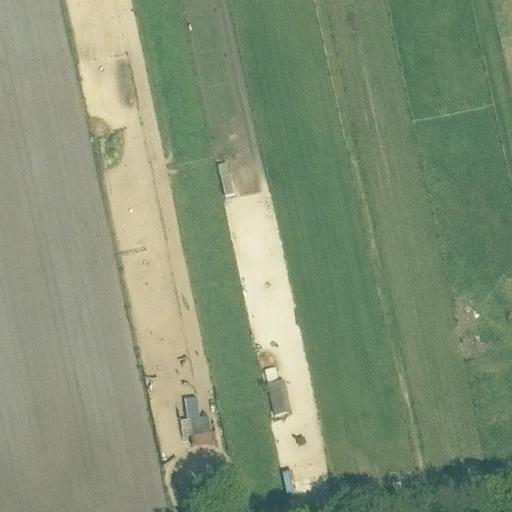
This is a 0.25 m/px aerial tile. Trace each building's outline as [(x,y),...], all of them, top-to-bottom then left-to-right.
[(461,324),(494,320),(492,305),(459,309),(461,324)] [(471,328),(472,338),(495,337),(494,323),(461,324),(461,329),(471,328)] [(281,386),(269,388),(276,420),(288,418),(281,386)] [(193,410),(207,409),(206,393),(192,394),(193,410)] [(195,435),(208,434),(208,421),(195,422),(195,435)]
